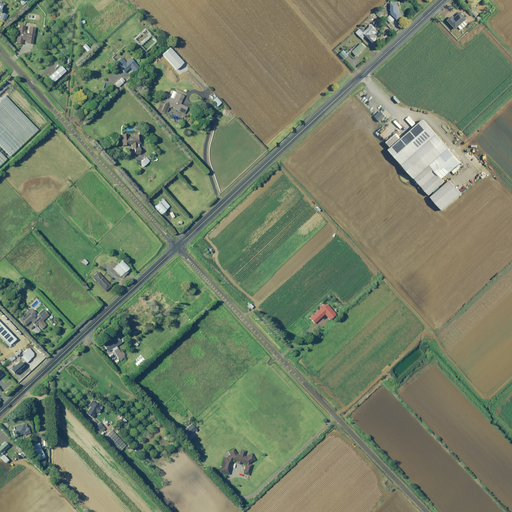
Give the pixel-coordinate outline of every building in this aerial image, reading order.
[(468,0),(468,1),(470,3),(468,5),(472,9),(481,0),(468,0)] [(1,11),(3,4),(0,3),(0,12),(1,13),(0,15),(0,19),(5,22),(8,14),(1,11)] [(398,10),(398,3),(391,3),(391,13),(397,20),(403,15),(398,10)] [(467,19),(461,13),(455,18),(453,16),(448,21),(456,29),(459,27),(461,30),(467,24),(464,21),(467,19)] [(395,20),(390,15),(386,19),(391,23),(395,20)] [(25,26),(19,25),(16,43),(22,44),(23,40),(26,40),(25,43),(32,44),(35,27),(29,27),(28,34),(24,33),(25,26)] [(380,34),(372,26),(366,31),(362,27),(356,32),(362,39),(366,35),(373,43),(377,39),(376,38),(380,34)] [(151,35),(145,28),(134,39),(140,45),(151,35)] [(155,42),(151,37),(140,47),(145,52),(155,42)] [(366,48),(362,43),(353,52),(357,56),(366,48)] [(183,62),(169,48),(161,55),(175,70),(183,62)] [(344,59),(352,51),(351,50),(347,53),(344,50),(340,54),(344,59)] [(126,62),(121,57),(115,62),(120,67),(119,68),(124,73),(130,68),(134,72),(139,67),(131,58),(126,62)] [(65,71),(61,66),(49,77),(53,82),(65,71)] [(125,81),(121,78),(115,84),(118,87),(125,81)] [(162,95),(166,98),(165,100),(162,99),(161,102),(163,104),(159,113),(164,115),(169,106),(184,114),(187,107),(180,104),(184,96),(171,90),(169,95),(163,92),(162,95)] [(216,97),(217,96),(215,93),(212,95),(215,98),(211,101),(216,107),(221,103),(216,97)] [(0,144),(11,156),(40,130),(6,94),(0,99),(0,144)] [(380,111),(374,117),(379,122),(385,116),(380,111)] [(442,178),(452,169),(461,161),(458,157),(459,156),(453,149),(452,150),(424,119),(418,125),(418,124),(417,124),(413,128),(414,129),(402,139),(390,150),(400,161),(398,163),(405,171),(407,169),(411,174),(410,175),(413,179),(414,177),(417,180),(422,186),(430,194),(432,193),(445,181),(442,178)] [(141,144),(141,133),(121,134),(122,145),(132,145),(133,155),(140,154),(139,144),(141,144)] [(392,147),(401,138),(397,133),(387,142),(392,147)] [(149,161),(146,157),(139,163),(143,167),(149,161)] [(462,192),(461,191),(451,179),(433,195),(432,196),(443,209),(450,203),(455,199),(462,192)] [(169,206),(163,199),(154,206),(161,214),(169,206)] [(131,269),(122,260),(113,269),(120,276),(125,272),(127,274),(131,269)] [(111,286),(97,272),(91,277),(105,292),(111,286)] [(336,313),(327,303),(325,305),(323,303),(319,307),(320,308),(309,317),(314,323),(325,313),(330,319),(331,318),(332,319),(335,316),(334,315),(336,314),(336,313)] [(40,314),(35,319),(34,317),(35,316),(34,314),(35,313),(32,309),(31,310),(29,309),(24,314),(24,315),(19,320),(24,326),(30,321),(36,327),(38,325),(41,329),(46,325),(42,321),(48,315),(43,309),(39,313),(40,314)] [(119,340),(116,336),(103,345),(107,352),(112,349),(118,359),(117,360),(118,361),(125,357),(122,351),(120,352),(116,346),(124,341),(122,338),(119,340)] [(33,354),(28,348),(22,354),(23,355),(21,357),(26,363),(33,356),(33,354)] [(24,366),(19,362),(10,370),(14,375),(24,366)] [(100,406),(91,401),(88,406),(90,406),(85,413),(92,417),(95,412),(98,413),(100,409),(98,408),(100,406)] [(105,429),(103,426),(99,423),(91,430),(95,434),(97,436),(100,433),(102,434),(103,433),(102,431),(105,429)] [(24,439),(30,437),(29,436),(31,435),(29,427),(26,428),(25,424),(23,424),(12,427),(14,436),(22,434),(24,439)] [(197,430),(191,424),(183,431),(188,436),(194,430),(195,432),(197,430)] [(126,445),(112,430),(103,438),(117,453),(126,445)] [(44,458),(38,443),(31,446),(37,460),(44,458)] [(228,451),(230,455),(226,457),(223,457),(219,471),(229,474),(232,462),(234,461),(237,462),(237,463),(241,464),(241,463),(245,464),(243,474),(249,475),(252,464),(249,463),(255,460),(251,454),(246,457),(244,456),(245,450),(241,449),(239,454),(237,454),(233,448),(228,451)]
